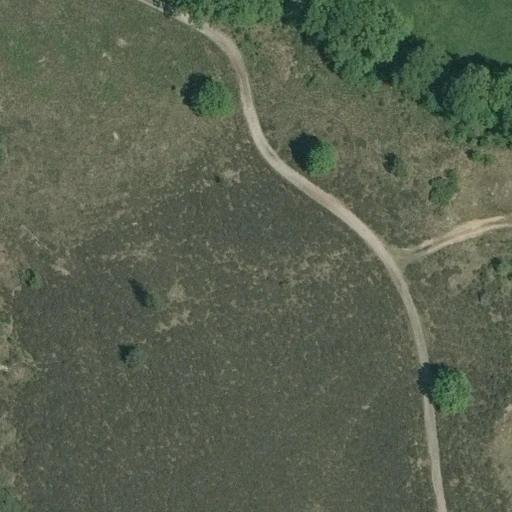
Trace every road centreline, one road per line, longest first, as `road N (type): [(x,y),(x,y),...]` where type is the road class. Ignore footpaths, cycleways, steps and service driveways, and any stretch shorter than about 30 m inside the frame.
road 1 (track): [(442,511),(426,362),(393,268),(362,228),(269,158),(226,45),(147,0)]
road 2 (track): [(391,266),(474,228),(511,222)]
